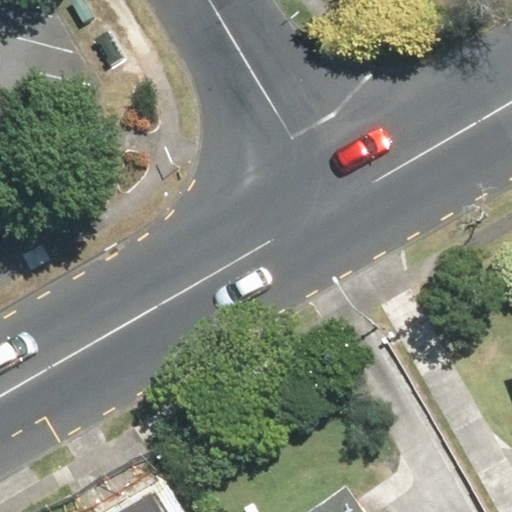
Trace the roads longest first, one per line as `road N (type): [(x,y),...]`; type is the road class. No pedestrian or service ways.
road 1 (secondary): [(0,386),(326,200)]
road 2 (residential): [(326,200),(208,0)]
road 3 (secondary): [(326,200),(511,96)]
